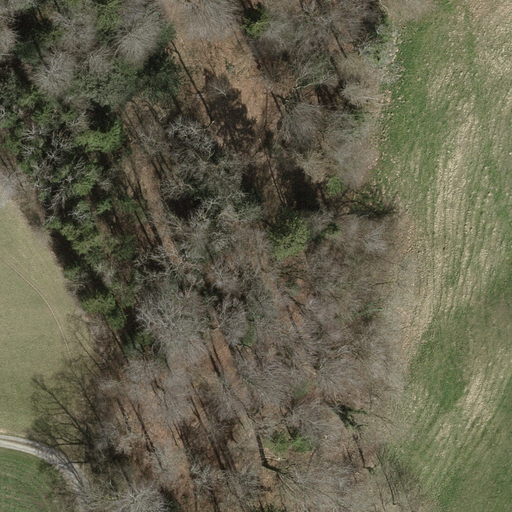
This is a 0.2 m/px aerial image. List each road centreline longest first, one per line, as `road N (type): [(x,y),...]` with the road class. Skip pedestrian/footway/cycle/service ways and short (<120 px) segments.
road 1 (track): [(56,323),(112,301),(155,120)]
road 2 (track): [(78,511),(78,483),(64,460),(0,437)]
